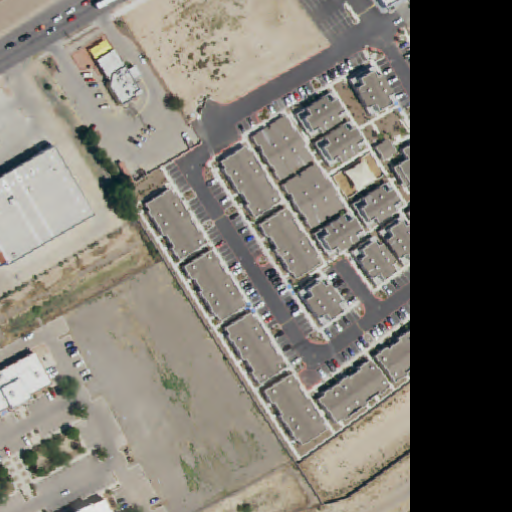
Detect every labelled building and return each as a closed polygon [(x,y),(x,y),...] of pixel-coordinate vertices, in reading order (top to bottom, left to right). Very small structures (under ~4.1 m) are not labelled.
[(395,0),(374,0),(380,9),(395,0)] [(119,106),(139,94),(131,80),(139,76),(133,65),(124,70),(112,50),(93,60),(119,106)] [(0,265),(2,269),(88,219),(48,150),(0,177),(0,265)] [(0,411),(50,383),(32,351),(0,368),(0,415),(2,414),(0,411)] [(109,511),(101,497),(72,511),(109,511)]
